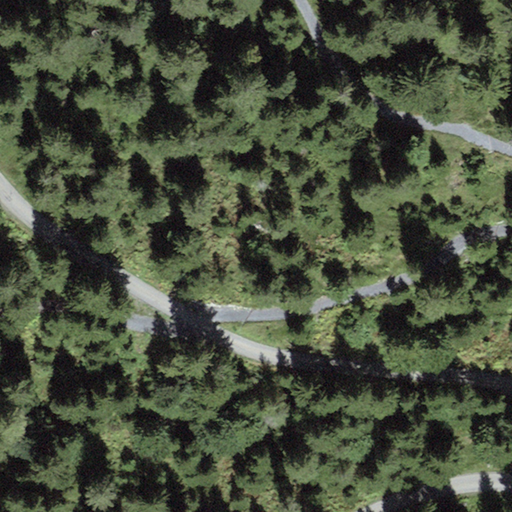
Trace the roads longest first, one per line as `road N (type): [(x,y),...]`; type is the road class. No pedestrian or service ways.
road 1 (unclassified): [(0,190),(105,275),(250,351),(511,387)]
road 2 (track): [(0,320),(90,310),(197,325),(299,314),(511,228)]
road 3 (track): [(511,150),(388,108),(300,0)]
road 4 (unclassified): [(511,484),(416,489),(368,511)]
